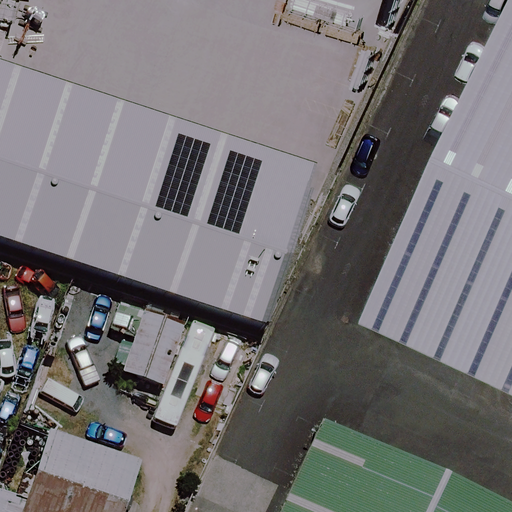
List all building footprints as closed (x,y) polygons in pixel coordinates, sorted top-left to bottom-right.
[(511,32),(377,322),(511,384),(511,32)] [(185,330),(144,315),(122,376),(163,391),(185,330)] [(511,511),(511,502),(331,422),(288,511),(511,511)] [(21,503),(17,511),(131,511),(146,472),(45,436),(21,503)] [(17,511),(21,503),(0,495),(0,511),(17,511)]
